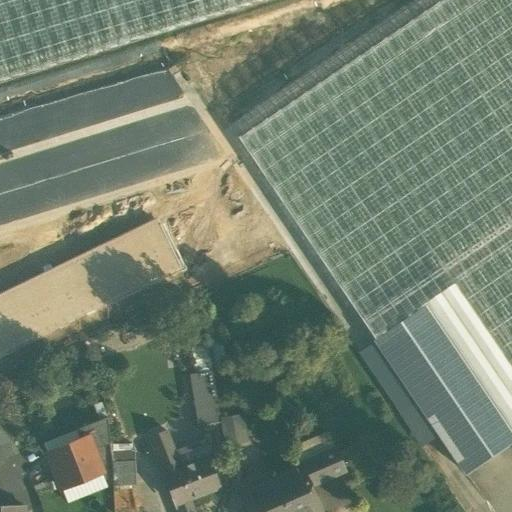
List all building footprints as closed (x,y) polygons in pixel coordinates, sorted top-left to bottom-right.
[(0,0),(0,81),(7,79),(138,39),(265,0),(0,0)] [(511,0),(445,0),(241,139),(378,340),(430,304),(511,424),(511,0)] [(0,175),(9,173),(17,184),(34,180),(43,173),(32,171),(46,167),(46,166),(65,161),(79,151),(70,138),(90,141),(91,135),(132,124),(111,120),(136,113),(139,99),(151,101),(164,92),(181,95),(182,94),(165,70),(0,115),(0,175)] [(376,341),(467,475),(511,444),(511,424),(430,304),(378,340),(376,341)] [(199,426),(218,423),(209,372),(190,375),(199,426)] [(225,446),(249,440),(241,412),(218,418),(225,446)] [(87,439),(92,451),(109,444),(107,418),(76,430),(80,441),(87,439)] [(0,425),(0,462),(17,454),(3,425),(0,425)] [(342,471),(347,483),(390,465),(383,445),(395,440),(389,428),(336,454),(342,471)] [(148,437),(163,475),(180,468),(166,431),(148,437)] [(306,449),(332,441),(328,431),(303,439),(306,449)] [(47,455),(60,489),(101,473),(92,451),(87,439),(80,441),(47,455)] [(113,452),(113,462),(134,461),(134,451),(113,452)] [(334,451),(273,478),(288,511),(316,511),(306,486),(342,471),(336,454),(334,451)] [(163,475),(175,506),(190,500),(220,488),(208,458),(180,468),(163,475)] [(112,463),(114,487),(135,486),(134,461),(113,462),(112,463)] [(239,493),(248,511),(288,511),(273,478),(239,493)] [(194,511),(190,500),(175,506),(177,511),(194,511)]
